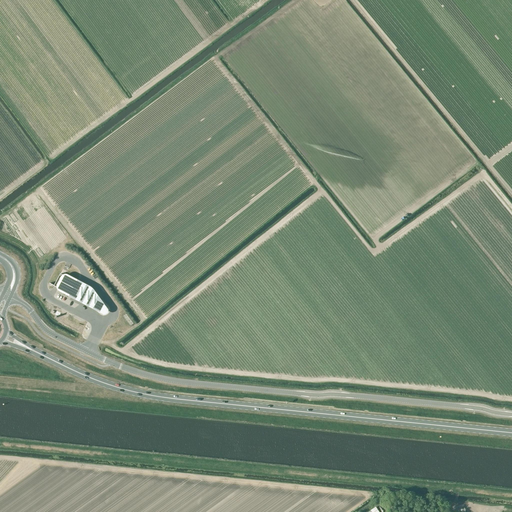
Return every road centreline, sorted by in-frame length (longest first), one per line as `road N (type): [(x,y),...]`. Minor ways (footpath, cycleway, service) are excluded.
road 1 (unclassified): [(7,295),(49,333),(162,379),(511,414)]
road 2 (primary): [(511,432),(146,394),(26,348)]
